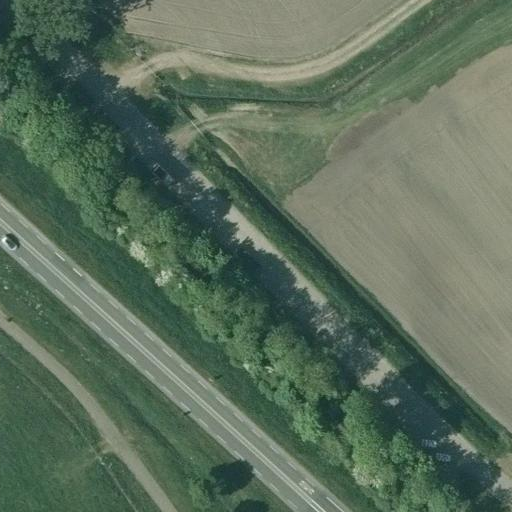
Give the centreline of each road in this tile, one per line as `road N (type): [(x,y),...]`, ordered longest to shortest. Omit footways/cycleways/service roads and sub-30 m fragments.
road 1 (unclassified): [(511,497),(463,459),(3,0)]
road 2 (trunk): [(320,511),(0,222)]
road 3 (unclassified): [(166,511),(80,396),(0,321)]
